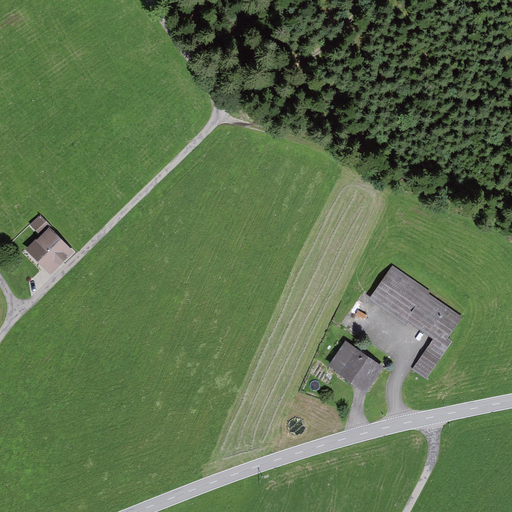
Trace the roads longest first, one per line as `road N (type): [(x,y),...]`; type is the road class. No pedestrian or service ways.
road 1 (secondary): [(137,511),(356,435),(511,401)]
road 2 (track): [(217,111),(335,39),(372,0)]
